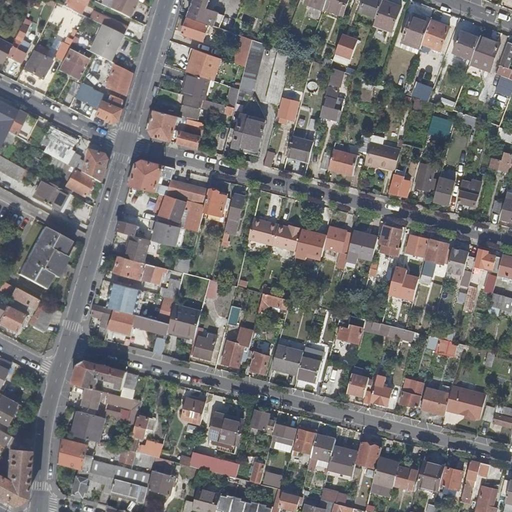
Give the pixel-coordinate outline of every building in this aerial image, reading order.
[(86,0),(63,0),(61,6),(69,10),(71,11),(79,15),(86,0)] [(128,18),(136,1),(134,0),(113,0),(109,9),(128,18)] [(189,18),(208,24),(220,29),(224,14),(207,8),(209,0),(193,0),(193,3),(195,4),(189,18)] [(306,0),(306,4),(324,11),(325,10),(328,0),(306,0)] [(328,0),(325,10),(343,17),(349,0),(328,0)] [(377,18),(383,1),(380,0),(364,0),(360,12),(377,18)] [(377,18),(374,25),(393,32),(402,8),(383,1),(377,18)] [(402,43),(421,50),(422,45),(431,21),(413,14),(402,43)] [(121,35),(122,36),(126,29),(97,15),(94,22),(102,26),(121,35)] [(189,18),(187,17),(181,34),(202,41),(208,24),(189,18)] [(431,21),(422,45),(440,52),(449,28),(431,21)] [(28,25),(22,22),(10,47),(5,57),(20,64),(25,55),(16,50),(28,25)] [(115,49),(121,35),(102,26),(90,53),(94,55),(95,56),(102,60),(105,61),(112,48),(115,49)] [(454,53),(472,59),(480,39),(461,32),(454,53)] [(347,66),(357,41),(340,33),(329,59),(347,66)] [(245,68),(252,40),(240,36),(233,63),(240,66),(245,68)] [(472,59),(470,64),(490,71),(500,44),(480,37),(480,39),(472,59)] [(253,96),(266,45),(257,42),(252,40),(245,68),(239,90),(239,93),(253,96)] [(497,75),(511,80),(511,75),(509,75),(511,70),(509,69),(511,60),(511,42),(510,41),(497,75)] [(0,63),(2,65),(5,57),(10,47),(0,42),(0,63)] [(53,59),(60,62),(66,51),(59,47),(53,59)] [(105,61),(108,63),(115,49),(112,48),(105,61)] [(192,49),(187,63),(190,64),(187,72),(190,73),(196,75),(210,80),(212,81),(219,59),(192,49)] [(266,103),(279,106),(292,55),(282,51),(280,50),(266,103)] [(68,51),(59,71),(77,80),(87,60),(81,57),(82,54),(78,52),(76,55),(68,51)] [(41,80),(50,62),(32,53),(23,71),(41,80)] [(81,84),(88,88),(102,60),(95,56),(81,84)] [(124,96),(131,74),(112,65),(105,89),(124,96)] [(240,66),(231,87),(239,90),(245,68),(240,66)] [(329,84),(337,87),(341,72),(333,69),(329,84)] [(183,96),(184,96),(204,101),(210,80),(196,75),(190,73),(183,96)] [(119,111),(121,102),(88,88),(80,85),(75,96),(86,101),(88,98),(96,102),(99,103),(97,108),(93,117),(110,125),(115,122),(119,111)] [(71,86),(66,97),(71,100),(77,89),(71,86)] [(339,91),(328,88),(321,117),(339,122),(342,111),(334,109),(337,98),(339,91)] [(424,101),(429,103),(433,91),(425,88),(420,100),(424,101)] [(348,93),(347,100),(354,101),(355,95),(348,93)] [(200,108),(233,116),(235,109),(204,101),(184,96),(180,115),(197,119),(200,108)] [(344,100),(337,98),(334,109),(342,111),(344,100)] [(278,109),(275,121),(287,124),(288,120),(293,121),(298,103),(283,99),(280,109),(278,109)] [(421,114),(424,101),(416,100),(413,112),(421,114)] [(153,138),(171,142),(176,123),(179,124),(180,121),(181,121),(182,118),(155,111),(149,130),(153,138)] [(17,112),(7,133),(27,144),(37,122),(17,112)] [(7,131),(14,118),(7,115),(1,128),(7,131)] [(259,158),(267,122),(240,115),(231,151),(259,158)] [(204,125),(187,120),(185,130),(202,135),(204,125)] [(413,137),(417,122),(411,120),(407,135),(413,137)] [(447,140),(450,129),(437,125),(436,130),(431,129),(429,135),(447,140)] [(34,141),(41,145),(46,133),(39,129),(34,141)] [(179,132),(176,144),(196,149),(199,138),(179,132)] [(74,146),(47,133),(41,145),(38,150),(75,171),(78,161),(77,161),(79,158),(73,156),(72,158),(71,159),(62,155),(63,153),(69,156),(74,146)] [(288,157),(309,163),(314,144),(293,138),(288,157)] [(34,141),(32,146),(38,150),(41,145),(34,141)] [(371,143),(366,163),(395,171),(401,150),(371,143)] [(331,160),(328,170),(353,176),(358,155),(334,149),(331,160)] [(80,173),(99,184),(105,160),(103,155),(86,150),(83,164),(80,173)] [(507,172),(511,155),(505,154),(500,153),(498,160),(493,159),(491,168),(507,172)] [(264,166),(271,168),(274,156),(267,155),(264,166)] [(0,157),(0,172),(18,182),(19,181),(24,183),(30,174),(0,157)] [(320,168),(328,170),(331,160),(323,157),(320,168)] [(206,205),(210,190),(173,181),(176,169),(144,161),(137,165),(130,187),(158,193),(162,178),(172,180),(170,190),(164,189),(163,195),(187,201),(206,205)] [(408,179),(414,180),(417,166),(411,164),(408,178),(408,179)] [(432,180),(435,168),(422,165),(416,189),(429,192),(429,190),(435,191),(437,181),(432,180)] [(73,171),(64,188),(83,198),(92,182),(73,171)] [(394,175),(389,194),(407,198),(409,189),(408,179),(408,178),(394,175)] [(440,179),(434,202),(450,206),(456,183),(440,179)] [(60,214),(70,196),(42,180),(32,198),(60,214)] [(463,181),(461,187),(462,187),(472,189),(473,184),(463,181)] [(220,192),(210,190),(206,205),(205,211),(222,216),(227,197),(219,195),(220,192)] [(475,192),(471,191),(470,194),(461,192),(458,203),(475,208),(478,197),(474,196),(475,192)] [(169,197),(162,215),(179,221),(185,207),(186,204),(169,197)] [(186,204),(185,207),(192,208),(187,229),(200,232),(205,211),(206,205),(187,201),(186,204)] [(503,219),(511,221),(511,201),(508,201),(503,219)] [(493,215),(500,217),(503,204),(496,202),(493,215)] [(240,220),(229,217),(224,239),(221,251),(224,252),(227,245),(233,246),(240,220)] [(174,226),(148,219),(146,226),(157,229),(155,241),(170,245),(174,226)] [(275,243),(279,225),(263,221),(262,223),(254,221),(249,241),(273,247),(275,243)] [(299,249),(302,233),(304,227),(294,224),(293,228),(290,227),(279,225),(275,243),(299,249)] [(400,257),(402,248),(398,247),(402,230),(385,226),(381,243),(383,244),(383,246),(386,247),(384,254),(400,257)] [(345,269),(346,265),(349,254),(342,253),(348,232),(331,227),(325,249),(341,253),(337,267),(345,269)] [(69,241),(44,228),(19,276),(43,289),(46,291),(53,277),(55,278),(58,279),(69,259),(66,258),(64,257),(72,243),(69,241)] [(373,261),(379,238),(354,232),(349,254),(346,265),(356,268),(359,258),(373,261)] [(323,253),(327,239),(302,233),(299,249),(292,277),(302,280),(309,250),(323,253)] [(126,258),(145,263),(151,240),(132,235),(130,245),(126,258)] [(407,254),(424,258),(429,239),(412,235),(407,254)] [(449,245),(432,240),(427,260),(444,265),(449,245)] [(473,270),(477,256),(469,255),(470,253),(453,249),(449,268),(465,271),(466,269),(473,270)] [(499,271),(503,258),(488,255),(489,252),(481,250),(476,267),(485,269),(486,267),(492,269),(499,271)] [(184,273),(189,275),(193,259),(179,255),(176,271),(184,273)] [(511,257),(503,255),(503,258),(499,271),(498,275),(511,278),(511,257)] [(158,279),(160,267),(145,263),(126,258),(120,257),(116,273),(151,283),(153,278),(158,279)] [(407,271),(397,268),(390,294),(400,297),(407,271)] [(498,277),(498,275),(499,271),(492,269),(490,275),(498,277)] [(493,294),(498,277),(490,275),(486,292),(493,294)] [(220,282),(213,281),(211,280),(206,296),(216,298),(220,282)] [(477,288),(469,286),(466,299),(463,310),(471,313),(477,288)] [(178,299),(180,292),(163,287),(161,295),(168,297),(178,299)] [(33,309),(38,300),(15,288),(10,297),(33,309)] [(112,291),(108,308),(117,310),(127,313),(132,296),(112,291)] [(290,300),(286,299),(282,299),(263,294),(259,313),(265,315),(267,305),(271,307),(281,309),(287,311),(290,300)] [(505,297),(493,294),(490,306),(502,310),(505,297)] [(168,297),(161,321),(171,323),(174,312),(176,306),(178,299),(168,297)] [(0,325),(14,333),(22,319),(25,320),(27,317),(10,308),(13,301),(9,299),(6,304),(5,306),(0,316),(0,325)] [(43,332),(55,310),(45,304),(42,302),(30,325),(33,327),(43,332)] [(108,308),(96,305),(93,315),(102,317),(96,338),(105,341),(109,325),(115,320),(117,310),(108,308)] [(197,333),(202,314),(176,306),(174,312),(171,323),(170,329),(181,333),(182,328),(197,333)] [(242,308),(233,306),(228,323),(237,326),(242,308)] [(127,313),(117,310),(115,320),(132,324),(135,315),(127,313)] [(367,320),(358,318),(341,314),(339,321),(351,325),(364,328),(367,320)] [(169,334),(170,329),(171,323),(161,321),(160,321),(137,315),(134,325),(169,334)] [(380,330),(381,324),(373,322),(372,329),(380,330)] [(109,325),(105,341),(111,342),(114,327),(109,325)] [(360,344),(364,328),(351,325),(350,329),(342,327),(339,339),(360,344)] [(249,351),(254,331),(242,328),(238,344),(228,340),(223,362),(239,367),(242,360),(246,361),(249,351)] [(441,332),(439,339),(449,342),(455,343),(456,336),(441,332)] [(208,339),(196,336),(192,351),(195,352),(194,356),(211,360),(217,336),(209,334),(208,339)] [(405,346),(410,348),(412,338),(395,334),(393,343),(402,346),(402,349),(405,349),(405,346)] [(163,355),(167,340),(158,338),(154,353),(163,355)] [(449,342),(439,339),(435,353),(446,356),(449,342)] [(304,353),(278,347),(273,370),(281,372),(281,369),(298,374),(303,353),(304,353)] [(325,353),(305,348),(304,353),(303,353),(298,374),(297,378),(317,383),(325,353)] [(270,357),(249,351),(246,361),(253,363),(251,371),(265,374),(270,357)] [(491,366),(493,354),(486,353),(484,365),(491,366)] [(0,385),(0,384),(2,380),(10,366),(0,361),(0,385)] [(79,365),(73,385),(88,388),(96,390),(99,377),(101,378),(101,380),(109,382),(109,380),(117,382),(115,388),(133,392),(138,374),(86,362),(79,365)] [(338,386),(340,370),(327,367),(325,383),(338,386)] [(369,378),(353,374),(348,393),(364,397),(367,388),(370,389),(371,381),(369,381),(369,378)] [(413,380),(409,393),(402,392),(399,404),(418,409),(424,383),(413,380)] [(178,385),(172,383),(169,396),(175,397),(178,385)] [(393,390),(376,385),(372,401),(389,406),(393,390)] [(482,394),(453,387),(450,395),(446,411),(460,415),(460,417),(470,420),(471,417),(475,418),(482,394)] [(96,390),(88,388),(84,405),(99,409),(103,392),(96,390)] [(421,410),(445,415),(446,411),(450,395),(427,388),(421,410)] [(0,395),(13,403),(15,398),(4,393),(3,395),(0,393),(0,395)] [(13,409),(15,404),(13,403),(0,395),(0,423),(5,426),(14,410),(13,409)] [(115,405),(134,410),(140,411),(142,402),(117,395),(115,405)] [(201,424),(207,403),(187,398),(182,420),(201,424)] [(483,420),(493,423),(495,413),(496,408),(487,405),(483,420)] [(503,416),(504,408),(497,406),(496,408),(495,413),(503,416)] [(511,427),(511,409),(504,408),(503,416),(495,413),(493,423),(494,423),(494,426),(496,426),(497,424),(511,427)] [(134,410),(131,424),(136,426),(139,414),(140,411),(134,410)] [(274,431),(276,420),(269,418),(271,413),(257,410),(253,426),(274,431)] [(78,411),(72,435),(100,442),(104,424),(116,427),(117,426),(121,427),(122,426),(125,427),(119,447),(123,448),(130,449),(136,426),(131,424),(78,411)] [(210,438),(237,445),(242,424),(226,420),(227,416),(216,413),(210,438)] [(139,414),(136,426),(130,449),(135,451),(136,445),(138,439),(140,439),(141,437),(145,438),(147,427),(153,429),(155,418),(139,414)] [(316,434),(317,435),(320,422),(312,419),(309,432),(300,430),(293,455),(298,456),(299,451),(311,453),(316,434)] [(273,440),(293,445),(297,429),(277,424),(273,440)] [(0,443),(7,447),(11,439),(0,432),(0,443)] [(317,435),(312,456),(331,461),(334,447),(336,440),(317,435)] [(236,450),(237,445),(210,438),(209,443),(236,450)] [(25,501),(29,448),(11,439),(7,447),(5,451),(9,451),(7,479),(10,483),(12,483),(11,484),(6,486),(6,483),(0,480),(0,500),(12,508),(25,501)] [(63,439),(60,465),(80,470),(82,470),(84,460),(86,460),(87,460),(88,458),(87,457),(85,457),(86,452),(89,452),(89,450),(87,449),(88,445),(63,439)] [(361,443),(359,452),(356,464),(377,469),(379,458),(382,449),(361,443)] [(149,444),(148,448),(146,454),(156,457),(160,458),(163,445),(160,445),(160,447),(149,444)] [(135,451),(136,451),(141,453),(146,454),(148,448),(136,445),(135,451)] [(331,461),(328,475),(352,481),(356,464),(359,452),(334,447),(331,461)] [(130,449),(123,448),(120,460),(133,464),(136,451),(135,451),(130,449)] [(190,466),(203,469),(226,475),(237,478),(240,464),(194,452),(192,458),(190,466)] [(138,464),(153,468),(153,466),(155,461),(156,457),(146,454),(141,453),(138,464)] [(182,456),(180,463),(190,466),(192,458),(182,456)] [(160,458),(156,457),(155,461),(174,467),(175,462),(160,458)] [(377,469),(371,489),(392,495),(394,485),(399,467),(400,463),(379,458),(377,469)] [(174,467),(155,461),(153,466),(173,472),(174,467)] [(487,476),(490,466),(470,461),(460,502),(469,504),(471,494),(469,494),(472,486),(475,487),(478,474),(487,476)] [(250,481),(260,484),(265,464),(256,462),(250,481)] [(446,467),(424,462),(422,470),(418,484),(440,489),(446,467)] [(88,472),(97,474),(98,468),(90,466),(88,472)] [(399,467),(394,485),(416,491),(418,484),(422,470),(411,467),(410,470),(399,467)] [(442,486),(458,490),(463,471),(447,468),(442,486)] [(112,491),(145,500),(148,487),(133,483),(97,474),(88,472),(82,470),(80,470),(79,476),(78,476),(73,495),(83,497),(85,492),(87,492),(89,485),(87,485),(88,480),(90,480),(113,486),(112,491)] [(171,495),(176,476),(155,471),(150,490),(171,495)] [(133,483),(148,487),(150,480),(135,476),(133,483)] [(268,483),(276,485),(278,478),(269,476),(268,483)] [(508,495),(511,482),(505,480),(502,493),(508,495)] [(490,511),(496,490),(483,487),(476,511),(490,511)] [(193,509),(204,511),(216,511),(217,509),(218,505),(220,497),(221,495),(198,488),(194,503),(193,509)] [(324,490),(321,499),(330,501),(333,492),(324,490)] [(273,508),(271,511),(279,511),(281,507),(296,511),(300,497),(284,493),(279,492),(278,497),(277,497),(275,504),(274,503),(273,508)] [(424,511),(427,503),(436,506),(438,497),(419,492),(413,511),(424,511)] [(221,494),(221,495),(220,497),(218,505),(217,509),(223,511),(222,511),(271,511),(273,508),(267,507),(268,504),(253,500),(252,503),(242,500),(243,498),(228,493),(227,496),(221,494)] [(336,503),(345,506),(348,496),(339,493),(336,503)] [(182,511),(191,511),(193,509),(194,503),(186,501),(182,511)] [(333,507),(332,511),(353,511),(354,508),(345,506),(336,503),(335,503),(333,507)] [(511,511),(511,505),(505,503),(503,511),(511,511)]
